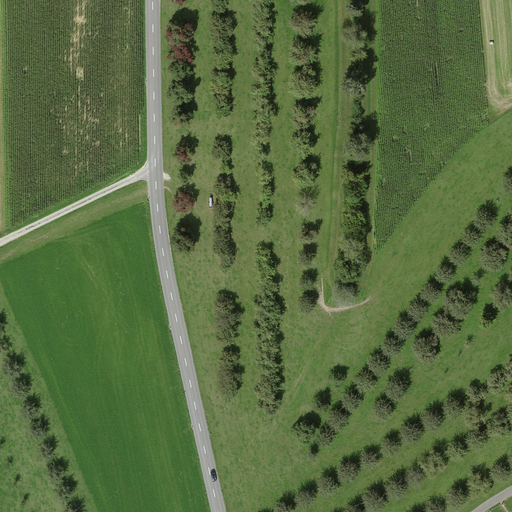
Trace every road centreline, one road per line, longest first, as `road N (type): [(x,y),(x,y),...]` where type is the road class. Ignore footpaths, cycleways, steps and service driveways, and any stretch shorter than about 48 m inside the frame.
road 1 (tertiary): [(153,0),(160,220),(219,511)]
road 2 (track): [(0,244),(156,168)]
